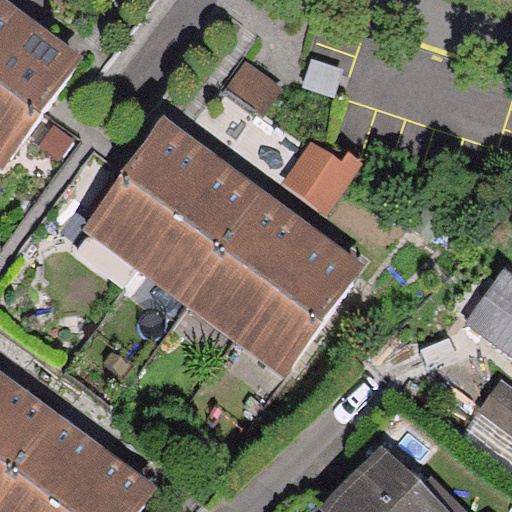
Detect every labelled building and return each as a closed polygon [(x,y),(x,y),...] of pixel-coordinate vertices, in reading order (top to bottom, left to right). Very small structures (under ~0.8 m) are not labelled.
[(0,172),(2,174),(83,64),(45,36),(25,22),(0,3),(0,172)] [(170,127),(89,236),(285,382),(366,274),(326,244),(305,228),(230,173),(209,157),(170,127)] [(313,147),(280,195),(322,224),(361,166),(348,157),(342,167),(313,147)] [(511,278),(508,276),(471,324),(511,354),(511,278)] [(0,374),(0,511),(147,511),(160,495),(118,463),(98,448),(23,392),(3,377),(0,374)] [(511,442),(511,388),(503,383),(478,418),(511,442)] [(468,511),(434,479),(424,490),(383,451),(323,511),(468,511)]
